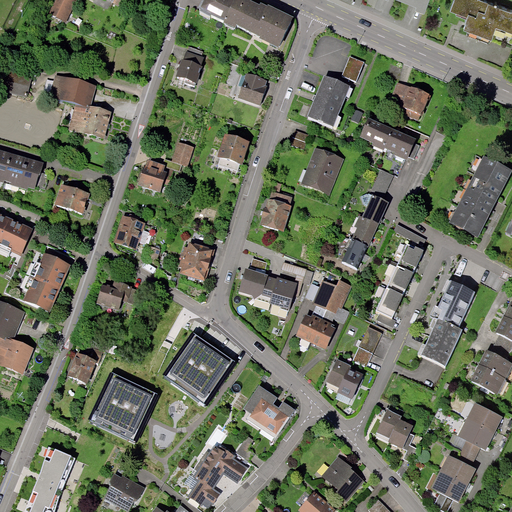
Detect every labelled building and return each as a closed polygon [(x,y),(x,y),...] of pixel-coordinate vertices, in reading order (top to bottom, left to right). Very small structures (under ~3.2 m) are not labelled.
[(77,0),(56,0),(48,17),(65,26),(77,0)] [(238,0),(206,0),(200,12),(226,25),(227,23),(238,0)] [(238,0),(227,23),(257,37),(269,12),(244,0),(238,0)] [(468,17),(466,21),(471,23),(467,34),(490,42),(492,38),(511,45),(511,9),(486,0),(453,0),(450,8),(457,10),(456,13),(468,17)] [(271,9),(269,12),(257,37),(282,50),(296,21),(271,9)] [(197,88),(207,60),(187,53),(179,78),(187,81),(186,84),(197,88)] [(350,58),(341,78),(355,84),(364,64),(350,58)] [(33,79),(0,70),(0,90),(28,98),(33,79)] [(61,128),(105,139),(111,114),(76,104),(82,83),(58,77),(52,99),(66,102),(65,110),(70,111),(68,119),(63,118),(61,128)] [(268,85),(247,77),(239,100),(263,108),(269,91),(266,90),(268,85)] [(354,89),(327,78),(310,119),(336,130),(354,89)] [(433,98),(413,89),(404,109),(409,111),(407,115),(422,122),(433,98)] [(393,132),(371,123),(363,140),(385,149),(393,132)] [(294,132),(290,147),(304,151),(309,136),(294,132)] [(393,132),(385,149),(397,154),(394,161),(404,166),(415,142),(393,132)] [(250,145),(228,138),(221,159),(243,166),(250,145)] [(177,145),(170,164),(187,169),(193,151),(177,145)] [(344,161),(317,150),(308,171),(312,173),(307,185),(331,195),(344,161)] [(0,180),(4,182),(12,156),(0,152),(0,180)] [(19,186),(27,161),(12,156),(4,182),(19,186)] [(511,177),(511,172),(485,159),(451,225),(480,240),(511,177)] [(19,186),(35,191),(42,165),(27,161),(19,186)] [(144,169),(138,188),(162,196),(165,187),(170,188),(173,178),(144,169)] [(393,178),(380,171),(369,195),(382,201),(393,178)] [(91,196),(64,186),(57,206),(84,216),(91,196)] [(382,228),(392,206),(382,201),(369,195),(363,197),(365,205),(370,207),(364,219),(382,228)] [(286,234),(294,206),(272,200),(264,228),(286,234)] [(0,246),(22,257),(33,232),(0,216),(0,246)] [(124,218),(115,247),(137,254),(141,243),(148,245),(151,234),(144,232),(146,225),(124,218)] [(371,250),(382,228),(364,219),(353,241),(371,250)] [(396,226),(393,233),(422,248),(426,242),(396,226)] [(361,272),(371,250),(353,241),(343,263),(361,272)] [(426,253),(408,245),(398,267),(416,275),(426,253)] [(212,268),(217,253),(192,246),(191,249),(188,248),(185,260),(212,268)] [(160,250),(150,247),(146,262),(157,265),(160,250)] [(51,313),(71,265),(47,255),(36,279),(29,276),(23,290),(28,293),(24,302),(51,313)] [(207,283),(212,268),(185,260),(182,271),(185,272),(184,276),(207,283)] [(253,260),(250,268),(264,273),(267,264),(253,260)] [(416,275),(398,267),(387,289),(406,298),(416,275)] [(270,278),(248,271),(241,293),(263,300),(270,278)] [(339,286),(328,310),(342,315),(356,282),(343,277),(339,286)] [(339,286),(326,280),(316,304),(328,310),(339,286)] [(300,287),(281,281),(273,305),(283,308),(284,305),(293,308),(300,287)] [(120,293),(104,288),(98,306),(120,313),(125,300),(129,301),(133,288),(123,285),(120,293)] [(476,296),(451,285),(435,320),(438,322),(459,331),(476,296)] [(406,298),(387,289),(377,312),(396,320),(406,298)] [(0,336),(9,340),(20,312),(0,303),(0,336)] [(322,321),(306,315),(297,337),(312,344),(322,321)] [(511,322),(505,319),(497,334),(511,341),(511,322)] [(322,321),(312,344),(328,351),(338,328),(322,321)] [(459,331),(438,322),(421,357),(447,369),(464,334),(459,331)] [(0,365),(23,376),(34,351),(9,340),(0,336),(0,365)] [(186,337),(180,348),(186,352),(192,340),(186,337)] [(214,373),(225,354),(207,343),(205,346),(199,343),(189,359),(214,373)] [(511,365),(511,363),(490,351),(481,366),(504,379),(511,365)] [(88,388),(98,364),(79,356),(69,380),(88,388)] [(352,368),(337,361),(327,383),(342,390),(350,372),(352,368)] [(504,379),(481,366),(472,381),(496,394),(504,379)] [(365,379),(350,372),(342,390),(341,394),(356,400),(365,379)] [(177,377),(171,387),(177,391),(183,381),(177,377)] [(280,401),(262,389),(245,413),(251,417),(248,422),(263,432),(279,408),(276,406),(280,401)] [(505,417),(478,403),(469,419),(496,433),(505,417)] [(281,409),(279,408),(263,432),(276,441),(296,412),(284,404),(281,409)] [(378,433),(392,440),(402,419),(403,417),(390,410),(378,433)] [(390,443),(404,450),(416,426),(402,419),(392,440),(390,443)] [(496,433),(469,419),(461,435),(488,449),(496,433)] [(66,427),(50,420),(38,447),(51,453),(46,463),(62,470),(72,448),(59,443),(66,427)] [(192,498),(202,505),(207,498),(215,503),(220,496),(212,491),(225,471),(240,481),(248,469),(233,459),(235,456),(217,445),(211,454),(208,451),(202,461),(197,459),(191,468),(194,471),(191,475),(202,483),(192,498)] [(478,469),(451,455),(442,472),(469,486),(478,469)] [(347,502),(364,481),(349,468),(351,467),(340,458),(333,466),(337,470),(328,481),(341,492),(339,495),(347,502)] [(469,486),(442,472),(433,489),(460,503),(469,486)] [(138,504),(145,493),(135,487),(137,483),(123,475),(122,478),(116,474),(109,485),(113,488),(107,498),(116,503),(117,502),(131,510),(136,502),(138,504)] [(335,511),(336,511),(316,493),(301,509),(304,511),(335,511)] [(390,511),(378,499),(368,510),(370,511),(390,511)]
